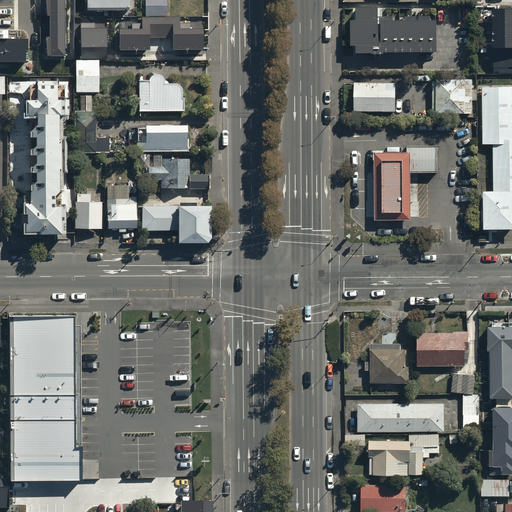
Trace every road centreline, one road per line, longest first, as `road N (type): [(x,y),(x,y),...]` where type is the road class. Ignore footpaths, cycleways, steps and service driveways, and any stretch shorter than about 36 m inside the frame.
road 1 (primary): [(246,275),(244,0)]
road 2 (primary): [(305,0),(307,274)]
road 3 (tertiary): [(0,276),(246,275)]
road 4 (primary): [(307,274),(309,511)]
road 5 (primary): [(248,511),(246,275)]
road 6 (secondary): [(307,274),(511,273)]
